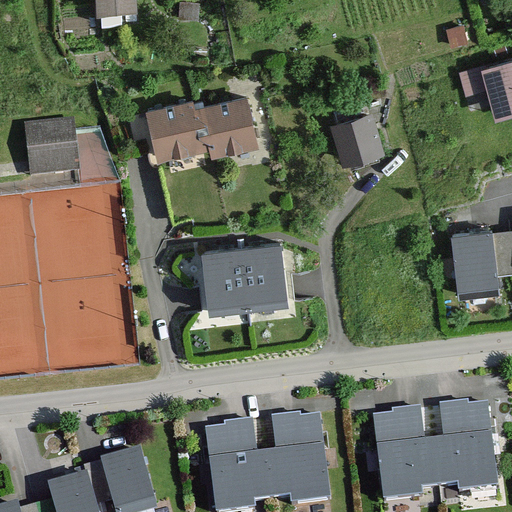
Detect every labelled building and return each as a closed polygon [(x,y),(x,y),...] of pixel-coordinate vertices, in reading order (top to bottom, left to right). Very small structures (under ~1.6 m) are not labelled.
[(511,54),(457,68),(467,108),(494,102),(498,118),(511,114),(511,54)] [(148,106),(157,155),(214,145),(215,151),(261,143),(251,88),(148,106)] [(369,104),(331,115),(343,159),(381,149),(369,104)] [(30,171),(80,169),(79,117),(29,118),(30,171)] [(511,231),(453,234),(456,294),(500,291),(499,273),(511,272),(511,231)] [(278,242),(200,254),(209,314),(288,301),(278,242)] [(493,396),(372,407),(380,496),(502,484),(493,396)] [(322,410),(200,421),(209,510),(331,499),(322,410)] [(154,429),(31,469),(45,511),(169,511),(180,509),(154,429)] [(20,511),(17,499),(0,503),(0,511),(20,511)]
